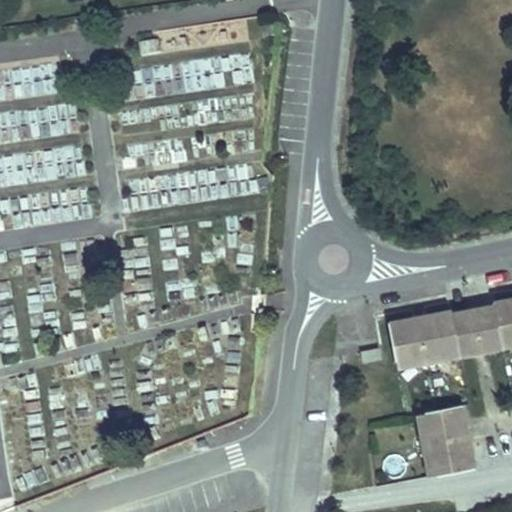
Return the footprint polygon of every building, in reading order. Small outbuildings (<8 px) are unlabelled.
[(511,297),(494,301),(494,305),(478,308),(485,351),(501,348),(500,337),(511,335),(511,297)] [(478,308),(467,310),(474,353),(485,351),(478,308)] [(398,357),(415,353),(417,364),(438,360),(437,350),(457,346),(459,356),(474,353),(467,310),(451,314),(450,309),(427,313),(428,321),(416,324),(414,316),(391,320),(398,357)] [(427,313),(414,316),(416,324),(428,321),(427,313)] [(511,335),(500,337),(501,348),(511,345),(511,335)] [(437,350),(438,360),(459,356),(457,346),(437,350)] [(378,348),(361,351),(362,361),(380,358),(378,348)] [(483,398),(511,391),(511,383),(505,352),(474,359),(483,398)] [(415,353),(398,357),(400,367),(417,364),(415,353)] [(430,431),(419,433),(423,454),(434,452),(438,472),(475,465),(470,439),(462,441),(460,431),(468,429),(463,404),(426,411),(430,431)] [(426,411),(415,413),(419,433),(430,431),(426,411)] [(462,441),(470,439),(468,429),(460,431),(462,441)] [(427,474),(438,472),(434,452),(423,454),(427,474)]
